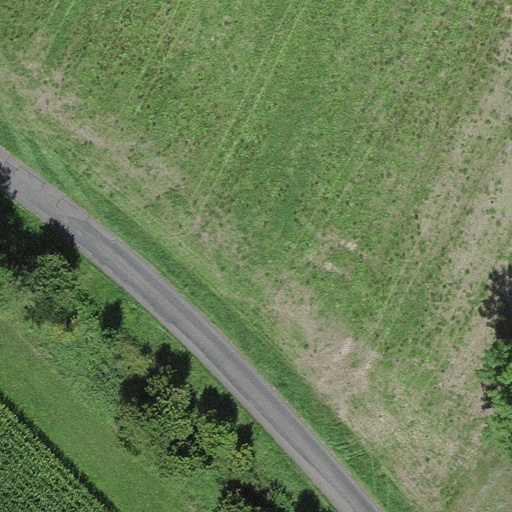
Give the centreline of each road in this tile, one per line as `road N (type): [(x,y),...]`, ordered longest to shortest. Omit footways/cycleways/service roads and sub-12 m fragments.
road 1 (unclassified): [(0,183),(174,319),(341,511)]
road 2 (track): [(154,511),(0,348)]
